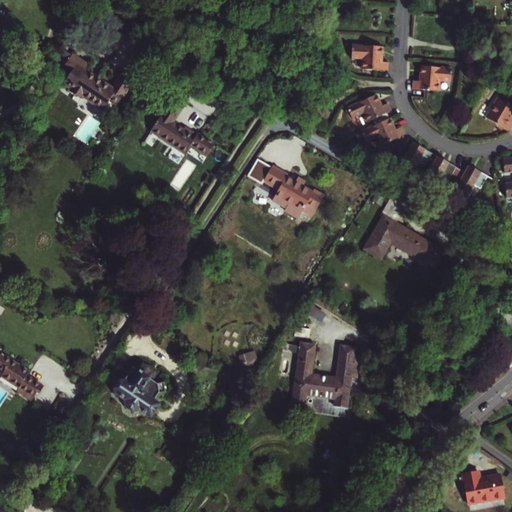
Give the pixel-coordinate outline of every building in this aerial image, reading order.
[(379,60),(380,44),(350,43),(350,55),(361,56),(360,67),(385,68),(386,60),(379,60)] [(89,67),(73,57),(64,71),(72,77),(65,87),(73,92),(71,94),(82,102),(84,99),(104,112),(110,102),(117,107),(130,87),(120,80),(113,90),(86,72),(89,67)] [(453,69),(423,66),(421,81),(415,80),(414,88),(439,91),(440,80),(452,81),(453,69)] [(376,94),(347,108),(351,117),(362,112),(367,121),(390,110),(386,102),(381,105),(376,94)] [(511,103),(500,96),(487,116),(506,128),(510,121),(511,118),(511,103)] [(192,146),(208,156),(215,145),(199,134),(198,136),(185,128),(183,130),(173,124),(185,107),(172,99),(160,116),(163,118),(153,133),(186,155),(192,146)] [(389,118),(360,131),(364,141),(375,135),(380,144),(403,133),(400,126),(394,129),(389,118)] [(429,151),(411,141),(398,162),(410,169),(415,160),(422,164),(429,151)] [(434,154),(422,175),(434,182),(439,174),(446,178),(453,165),(434,154)] [(511,157),(502,159),(503,173),(511,172),(511,157)] [(287,174),(272,165),(263,181),(277,189),(274,195),(301,211),(305,204),(315,210),(323,196),(312,190),(312,191),(286,176),(287,174)] [(486,176),(468,165),(464,171),(454,188),(466,195),(473,185),(479,189),(486,176)] [(384,218),(364,250),(380,259),(390,243),(433,268),(443,252),(395,224),(407,205),(393,197),(382,216),(384,218)] [(324,315),(311,304),(307,310),(320,320),(324,315)] [(312,344),(298,342),(288,399),(300,401),(301,394),(330,399),(328,406),(341,408),(346,378),(354,379),(358,356),(352,355),(353,348),(339,346),(333,378),(307,374),(312,344)] [(0,349),(0,368),(4,370),(1,375),(18,386),(15,391),(31,402),(43,383),(28,373),(31,369),(0,349)] [(153,373),(141,366),(137,373),(130,369),(128,373),(125,371),(123,376),(124,377),(120,383),(122,384),(115,395),(126,402),(126,408),(134,413),(140,410),(151,417),(159,403),(153,400),(158,392),(165,390),(164,382),(156,383),(150,379),(153,373)] [(480,473),(465,475),(469,504),(504,499),(500,476),(481,479),(480,473)]
